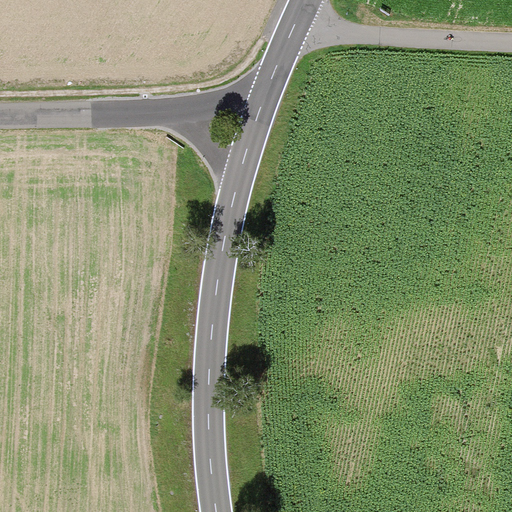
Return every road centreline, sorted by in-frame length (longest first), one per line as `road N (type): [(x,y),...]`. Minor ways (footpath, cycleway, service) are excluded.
road 1 (secondary): [(218,511),(209,414),(213,316),(234,190)]
road 2 (residential): [(511,44),(291,34)]
road 3 (residential): [(153,114),(0,116)]
